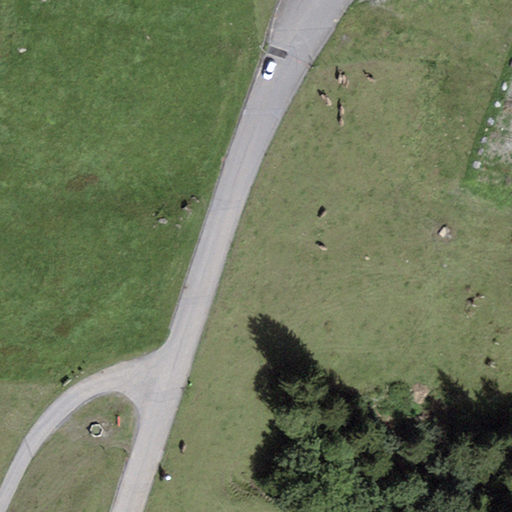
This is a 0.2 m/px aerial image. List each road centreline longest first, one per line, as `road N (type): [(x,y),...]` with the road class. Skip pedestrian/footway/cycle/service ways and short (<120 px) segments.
road 1 (unclassified): [(321,0),(250,131),(164,383)]
road 2 (unclassified): [(164,383),(116,378),(70,397),(25,448),(0,499)]
road 3 (unclassified): [(164,383),(125,511)]
